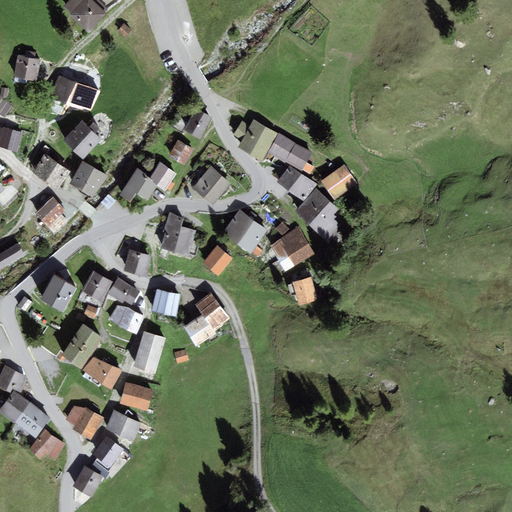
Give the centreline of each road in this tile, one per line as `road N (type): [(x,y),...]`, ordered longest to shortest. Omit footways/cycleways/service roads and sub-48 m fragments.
road 1 (tertiary): [(65,511),(76,449),(40,394),(7,315),(11,303),(92,235),(159,209),(242,203),(257,193),(258,177),(192,69),(167,0)]
road 2 (track): [(166,282),(212,286),(231,309),(256,408),(257,486),(267,511)]
road 3 (track): [(327,166),(310,147),(207,97)]
